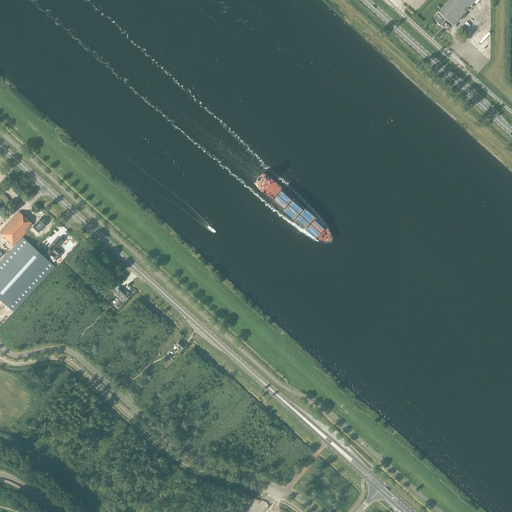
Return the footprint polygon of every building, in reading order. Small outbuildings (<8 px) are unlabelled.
[(449,0),(445,4),(460,18),(476,0),(449,0)] [(444,6),(436,14),(440,17),(437,21),(441,25),(447,19),(453,25),(459,19),(444,6)] [(31,226),(32,225),(18,212),(0,231),(0,234),(13,246),(31,226)] [(32,225),(31,226),(39,233),(47,224),(47,223),(47,224),(45,222),(45,221),(43,220),(41,218),(40,218),(37,222),(36,222),(37,222),(36,223),(35,223),(34,225),(33,225),(32,225)] [(4,258),(0,262),(0,298),(13,311),(55,266),(23,237),(14,247),(4,258)] [(48,250),(46,253),(50,257),(51,255),(56,260),(62,254),(60,252),(57,249),(64,240),(60,237),(53,245),(51,244),(50,245),(51,247),(48,250)] [(118,285),(113,291),(116,293),(117,292),(123,296),(120,299),(122,301),(130,294),(127,292),(126,293),(121,287),(118,285)] [(179,351),(185,345),(179,339),(175,344),(180,348),(178,350),(179,351)]
